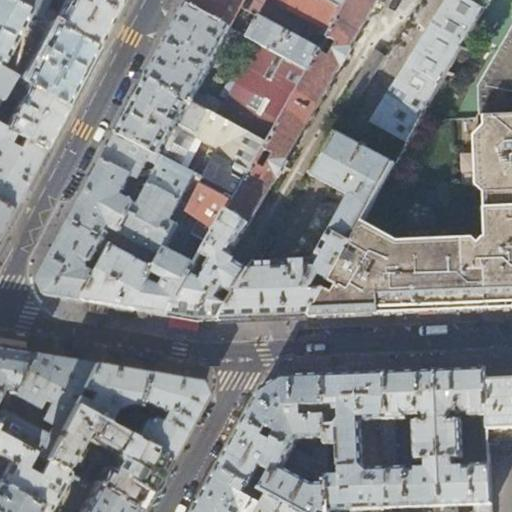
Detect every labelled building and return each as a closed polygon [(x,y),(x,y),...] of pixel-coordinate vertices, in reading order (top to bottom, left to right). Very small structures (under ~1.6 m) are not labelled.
[(0,0),(0,66),(29,13),(3,0),(0,0)] [(3,0),(29,13),(37,18),(44,5),(46,0),(3,0)] [(112,19),(122,0),(66,0),(59,14),(44,5),(37,18),(40,20),(96,50),(112,19)] [(348,0),(343,10),(308,71),(267,145),(253,169),(235,202),(202,260),(201,262),(208,267),(200,280),(193,275),(170,317),(203,322),(207,322),(222,322),(252,273),(229,259),(276,178),(278,179),(287,163),(286,162),(340,66),(342,67),(352,50),(350,49),(377,1),(385,5),(387,0),(348,0)] [(189,0),(187,6),(231,30),(259,45),(308,71),(343,10),(323,0),(189,0)] [(323,0),(343,10),(348,0),(323,0)] [(417,125),(485,2),(480,0),(478,0),(476,3),(470,0),(447,0),(373,121),(409,141),(417,125)] [(197,94),(231,30),(187,6),(164,47),(148,79),(193,104),(267,145),(308,71),(259,45),(240,80),(234,77),(220,103),(208,96),(206,99),(197,94)] [(77,85),(96,50),(40,20),(35,30),(45,36),(20,83),(26,87),(65,108),(77,85)] [(480,99),(480,117),(511,116),(511,27),(499,50),(504,54),(502,59),(496,56),(481,83),(486,87),(480,99)] [(346,91),(359,99),(386,56),(372,48),(346,91)] [(0,99),(2,96),(11,79),(0,72),(0,99)] [(180,129),(193,104),(148,79),(133,106),(118,135),(194,175),(203,180),(202,183),(235,202),(253,169),(180,129)] [(51,134),(65,108),(26,87),(4,131),(42,151),(51,134)] [(0,126),(12,101),(2,96),(0,99),(0,126)] [(398,244),(363,224),(310,318),(367,316),(394,315),(511,309),(511,116),(480,117),(480,132),(475,138),(477,188),(484,195),(485,241),(483,241),(479,245),(473,241),(398,244)] [(4,131),(0,128),(0,207),(9,213),(24,185),(42,151),(4,131)] [(257,264),(252,273),(222,322),(277,319),(310,318),(363,224),(396,164),(365,147),(367,143),(361,139),(358,143),(339,132),(313,174),(351,196),(318,255),(300,256),(300,262),(257,264)] [(112,146),(104,161),(132,176),(139,179),(148,162),(156,166),(158,170),(149,185),(180,201),(194,175),(118,135),(112,146)] [(120,197),(132,176),(104,161),(87,192),(71,223),(103,241),(110,229),(153,252),(146,266),(113,247),(111,252),(99,274),(85,303),(113,308),(136,311),(167,250),(180,227),(169,221),(180,201),(149,185),(138,206),(120,197)] [(202,260),(235,202),(202,183),(190,206),(187,212),(202,220),(195,234),(196,237),(193,236),(185,250),(202,260)] [(0,229),(9,213),(0,207),(0,229)] [(104,241),(103,241),(71,223),(55,253),(39,282),(46,296),(74,301),(85,303),(99,274),(86,268),(93,263),(104,241)] [(198,267),(167,250),(136,311),(143,313),(170,317),(193,275),(198,267)] [(10,393),(31,354),(0,349),(0,400),(5,403),(10,393)] [(94,365),(31,354),(10,393),(38,409),(42,401),(49,404),(40,421),(52,427),(47,438),(0,412),(0,437),(31,455),(43,461),(71,406),(94,365)] [(204,396),(198,382),(130,371),(94,365),(71,406),(168,461),(188,425),(204,396)] [(511,511),(511,369),(487,371),(490,447),(511,446),(511,511)] [(442,507),(492,505),(490,447),(487,371),(460,372),(437,372),(442,507)] [(391,471),(392,509),(442,507),(437,372),(412,373),(387,374),(389,442),(391,471)] [(360,375),(324,377),(325,408),(336,408),(336,412),(326,413),(327,447),(339,447),(340,469),(342,469),(342,479),(328,480),(330,511),(392,509),(391,471),(371,472),(364,467),(362,422),(380,421),(381,442),(389,442),(387,374),(360,375)] [(326,413),(325,408),(324,377),(284,379),(263,392),(255,405),(246,422),(266,434),(269,429),(276,434),(274,438),(296,450),(300,441),(313,441),(314,460),(328,467),(327,447),(326,413)] [(139,511),(154,486),(168,461),(71,406),(43,461),(43,462),(63,472),(85,431),(91,435),(88,440),(112,453),(113,460),(115,462),(109,471),(103,468),(95,482),(93,481),(93,482),(87,479),(84,484),(91,488),(135,511),(139,511)] [(220,469),(251,486),(261,467),(272,473),(262,492),(269,496),(297,511),(329,511),(330,511),(328,480),(328,467),(314,460),(296,450),(274,438),(266,434),(246,422),(228,454),(220,469)] [(31,455),(0,437),(0,455),(10,462),(0,480),(0,486),(40,508),(46,511),(47,511),(68,475),(63,472),(43,462),(35,476),(23,470),(31,455)] [(275,511),(245,495),(251,486),(220,469),(201,504),(196,511),(275,511)] [(0,511),(37,511),(40,508),(0,486),(0,511)] [(135,511),(91,488),(78,511),(135,511)]
